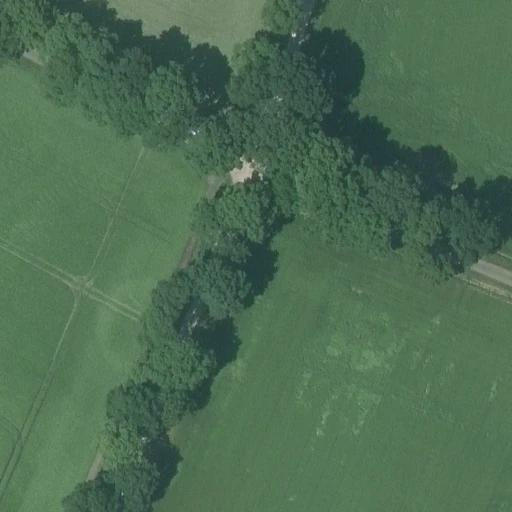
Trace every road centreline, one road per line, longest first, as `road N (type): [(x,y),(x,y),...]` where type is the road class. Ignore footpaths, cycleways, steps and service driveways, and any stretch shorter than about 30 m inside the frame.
road 1 (unclassified): [(511,279),(252,172),(0,37)]
road 2 (track): [(302,0),(252,172),(117,511)]
